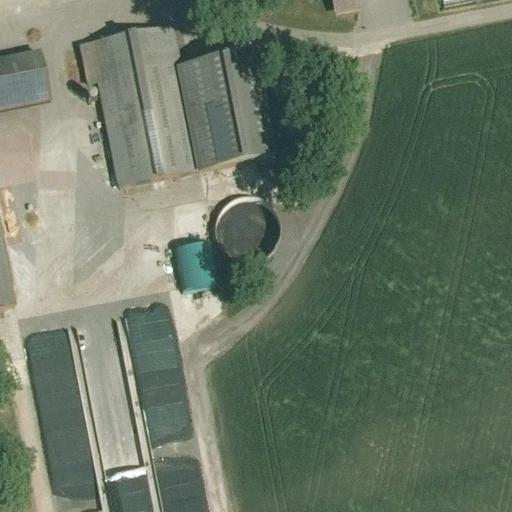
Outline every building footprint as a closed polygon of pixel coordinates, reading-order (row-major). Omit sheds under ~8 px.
[(332,0),(338,21),(365,13),(360,0),(332,0)] [(167,38),(83,54),(112,200),(275,169),(256,68),(176,83),(167,38)] [(0,63),(0,118),(51,110),(42,56),(0,63)] [(276,239),(276,234),(275,224),(272,218),(269,213),(264,207),(259,203),(252,199),(246,198),(238,197),(231,198),(224,201),(218,204),(214,208),(208,214),(205,220),(203,227),(203,236),(204,242),(207,250),(209,253),(214,260),(221,265),(228,268),(234,270),(240,270),(249,269),(255,266),(259,264),(266,259),(270,253),(274,246),(276,239)] [(55,234),(101,232),(100,205),(53,207),(55,234)] [(0,315),(13,314),(0,228),(0,315)] [(163,243),(132,247),(142,326),(174,322),(163,243)] [(154,365),(181,359),(175,336),(149,342),(154,365)]
